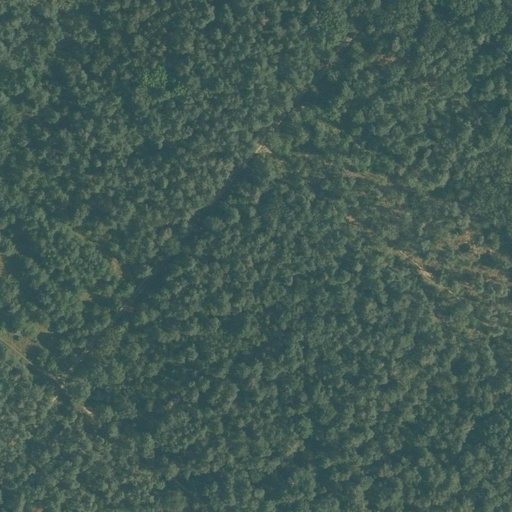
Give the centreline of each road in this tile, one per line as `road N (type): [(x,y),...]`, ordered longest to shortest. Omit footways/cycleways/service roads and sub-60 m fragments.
road 1 (track): [(376,0),(0,470)]
road 2 (track): [(0,345),(204,511)]
road 3 (track): [(148,285),(58,226),(0,172)]
